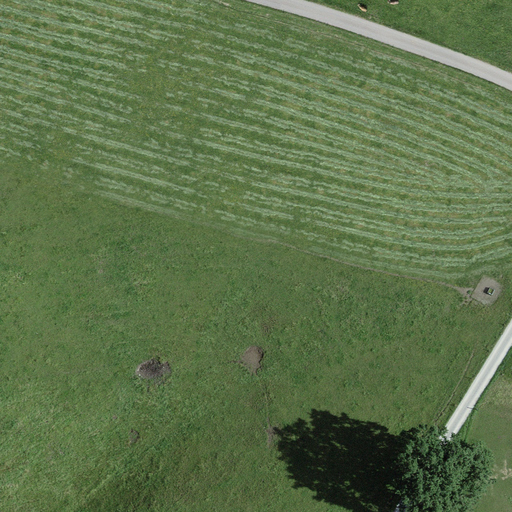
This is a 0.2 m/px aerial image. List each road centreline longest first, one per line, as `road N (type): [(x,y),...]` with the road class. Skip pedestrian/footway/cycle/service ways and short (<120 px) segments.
road 1 (unclassified): [(262,0),(511,81)]
road 2 (track): [(511,338),(401,511)]
